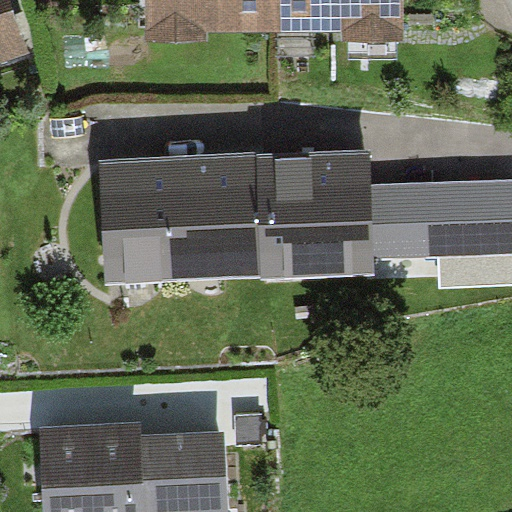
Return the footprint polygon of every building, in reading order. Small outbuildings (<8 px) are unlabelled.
[(14,0),(0,0),(0,56),(30,47),(14,0)] [(273,0),(148,0),(149,28),(273,27),(273,0)] [(398,0),(273,0),(273,27),(398,27),(398,0)] [(374,149),(238,153),(241,275),(378,271),(374,149)] [(238,153),(101,157),(105,279),(241,275),(238,153)] [(468,253),(467,184),(400,185),(401,254),(468,253)] [(231,511),(227,428),(33,438),(36,511),(231,511)]
